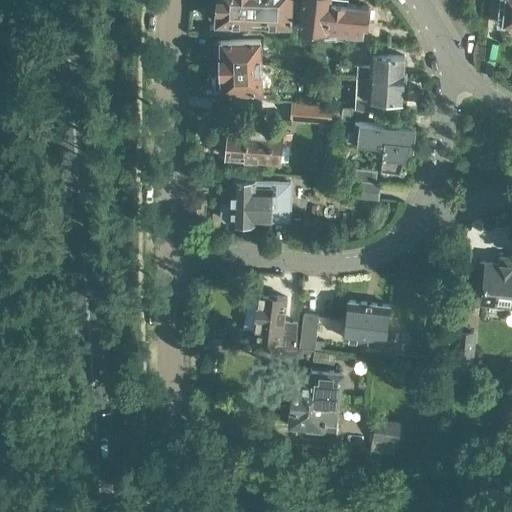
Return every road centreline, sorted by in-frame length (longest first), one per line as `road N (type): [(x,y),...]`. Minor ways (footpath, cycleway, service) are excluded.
road 1 (primary): [(81,511),(66,0)]
road 2 (residential): [(164,251),(332,264),(370,256),(420,218)]
road 3 (residential): [(176,511),(164,251)]
road 4 (residential): [(164,251),(169,0)]
road 5 (residential): [(420,218),(445,140),(453,72)]
